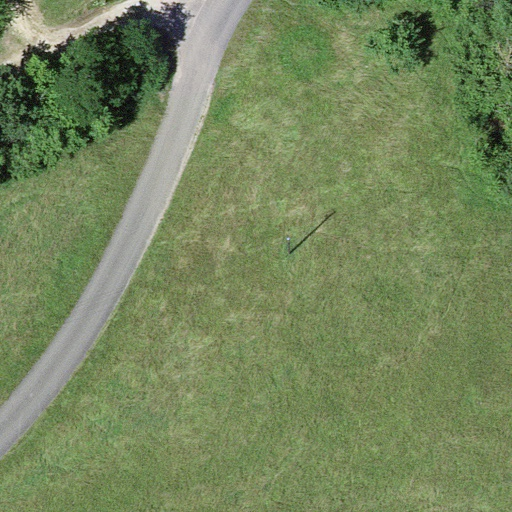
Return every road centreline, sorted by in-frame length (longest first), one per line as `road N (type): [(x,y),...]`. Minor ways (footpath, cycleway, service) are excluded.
road 1 (unclassified): [(0,439),(105,300),(236,0)]
road 2 (track): [(0,75),(161,0)]
